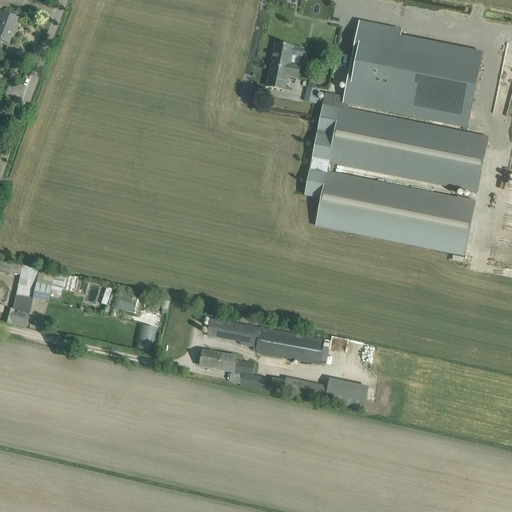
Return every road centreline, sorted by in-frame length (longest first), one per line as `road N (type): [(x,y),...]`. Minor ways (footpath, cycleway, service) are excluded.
road 1 (unclassified): [(0,163),(62,0)]
road 2 (unknown): [(265,0),(248,87),(296,100)]
